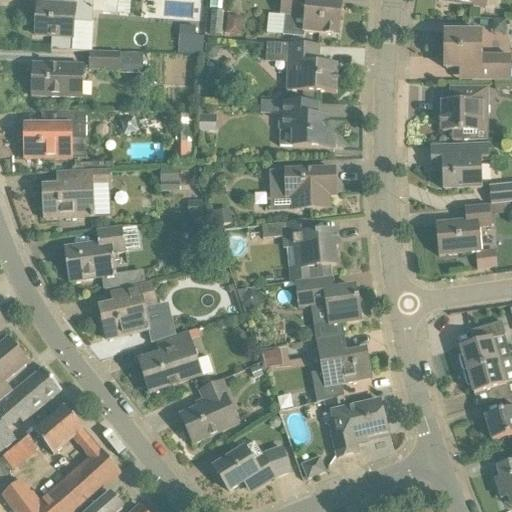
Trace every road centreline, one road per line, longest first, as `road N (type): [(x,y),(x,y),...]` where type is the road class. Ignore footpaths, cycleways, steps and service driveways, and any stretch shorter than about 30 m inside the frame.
road 1 (residential): [(197,511),(32,302),(0,224)]
road 2 (residential): [(400,308),(386,185),(394,0)]
road 3 (residential): [(438,457),(400,308)]
road 4 (residential): [(438,457),(297,511)]
